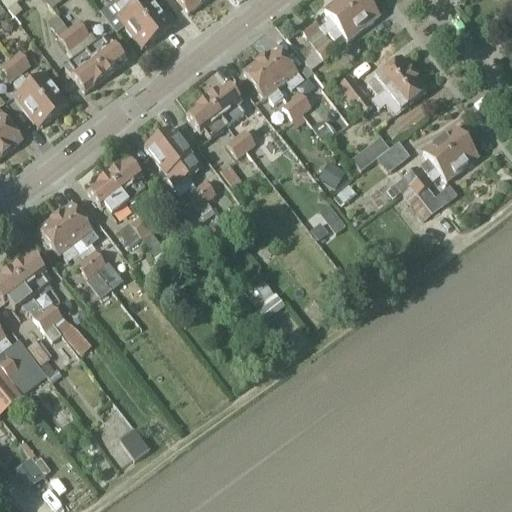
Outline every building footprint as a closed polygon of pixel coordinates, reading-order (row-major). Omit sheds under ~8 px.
[(42,0),(52,12),(67,0),(42,0)] [(119,0),(113,5),(100,15),(116,36),(124,30),(142,53),(157,41),(132,8),(127,1),(126,0),(119,0)] [(127,0),(127,1),(132,8),(157,41),(173,29),(151,0),(127,0)] [(175,0),(188,17),(202,6),(197,0),(175,0)] [(310,48),(368,4),(364,0),(341,0),(324,14),(328,20),(325,23),(328,27),(320,32),(313,23),(299,34),(310,48)] [(311,49),(299,58),(307,68),(311,74),(323,65),(324,65),(338,55),(325,38),(327,36),(334,45),(342,39),(347,45),(380,20),(368,4),(310,48),(311,49)] [(495,20),(484,36),(493,42),(503,26),(495,20)] [(9,34),(13,32),(14,27),(11,23),(6,22),(2,25),(1,30),(4,34),(9,34)] [(78,24),(69,31),(81,47),(90,40),(78,24)] [(69,31),(59,39),(58,40),(69,56),(81,47),(69,31)] [(81,47),(105,80),(127,65),(106,37),(95,45),(90,40),(81,47)] [(81,47),(69,56),(73,61),(63,69),(84,96),(105,80),(81,47)] [(268,79),(277,91),(287,83),(294,92),(305,84),(277,49),(264,59),(272,71),(269,73),(271,76),(268,79)] [(21,78),(24,76),(31,70),(20,55),(10,63),(21,78)] [(272,71),(264,59),(244,74),(264,100),(268,98),(275,107),(284,100),(277,91),(268,79),(271,76),(269,73),(272,71)] [(367,87),(376,98),(377,100),(398,84),(400,88),(403,86),(406,89),(417,80),(401,60),(367,87)] [(21,78),(10,63),(0,70),(12,85),(21,78)] [(307,68),(300,73),(307,82),(313,77),(311,74),(307,68)] [(28,78),(24,81),(53,119),(69,107),(44,75),(32,84),(28,78)] [(352,111),(367,100),(351,80),(336,91),(352,111)] [(377,100),(376,98),(371,102),(379,112),(386,106),(395,119),(427,94),(417,80),(406,89),(403,86),(400,88),(398,84),(377,100)] [(15,88),(19,94),(13,99),(38,131),(53,119),(24,81),(15,88)] [(206,102),(228,130),(244,117),(238,108),(242,105),(227,86),(206,102)] [(300,97),(291,104),(302,118),(312,111),(300,97)] [(374,109),(367,100),(352,111),(359,120),(374,109)] [(228,130),(206,102),(186,118),(200,137),(204,134),(211,143),(228,130)] [(302,118),(291,104),(282,111),(293,125),(302,118)] [(0,114),(0,152),(4,158),(22,144),(0,114)] [(331,129),(328,127),(322,125),(317,127),(311,131),(322,146),(324,145),(333,139),(337,136),(331,129)] [(427,177),(467,146),(455,130),(424,154),(431,163),(422,170),(427,177)] [(157,141),(187,180),(200,170),(170,131),(157,141)] [(245,133),(235,140),(246,155),(246,154),(255,148),(245,133)] [(246,155),(235,140),(226,147),(237,162),(246,155)] [(191,204),(187,199),(197,192),(194,188),(187,180),(157,141),(144,151),(174,190),(173,191),(186,208),(191,204)] [(376,163),(390,153),(380,141),(342,170),(352,183),(376,163)] [(390,153),(376,163),(388,177),(409,160),(399,146),(390,153)] [(478,161),(467,146),(427,177),(432,183),(440,177),(446,185),(478,161)] [(128,162),(108,178),(129,206),(146,193),(139,184),(143,181),(128,162)] [(345,175),(329,165),(319,181),(336,192),(345,175)] [(229,168),(220,175),(234,193),(243,187),(229,168)] [(410,189),(424,179),(417,170),(387,194),(393,202),(410,189)] [(129,206),(108,178),(87,194),(102,213),(105,211),(112,219),(129,206)] [(432,188),(424,179),(410,189),(432,218),(457,199),(449,189),(435,201),(427,191),(432,188)] [(205,185),(197,192),(208,206),(216,199),(205,185)] [(208,206),(197,192),(187,199),(191,204),(198,213),(198,212),(199,213),(208,206)] [(71,206),(57,217),(66,230),(63,232),(65,235),(62,238),(71,249),(77,258),(82,264),(95,254),(91,248),(98,242),(71,206)] [(469,207),(466,218),(475,220),(477,209),(469,207)] [(148,212),(128,227),(151,256),(161,248),(150,235),(160,228),(148,212)] [(57,217),(38,232),(58,258),(60,257),(67,265),(77,258),(71,249),(62,238),(65,235),(63,232),(66,230),(57,217)] [(336,236),(344,229),(335,218),(326,225),(336,236)] [(320,228),(311,235),(318,244),(327,237),(320,228)] [(181,257),(192,248),(183,237),(172,246),(181,257)] [(164,253),(155,261),(161,268),(170,260),(164,253)] [(82,264),(76,268),(88,283),(97,276),(98,275),(106,269),(95,254),(82,264)] [(12,273),(31,300),(38,294),(40,298),(51,290),(48,286),(52,283),(32,258),(12,273)] [(200,264),(195,259),(188,265),(193,270),(200,264)] [(31,300),(11,272),(0,280),(0,302),(5,308),(8,305),(14,313),(20,308),(26,315),(28,314),(33,320),(53,345),(61,339),(53,329),(42,315),(31,300)] [(263,283),(254,291),(267,308),(277,301),(263,283)] [(267,308),(259,314),(266,323),(285,309),(278,300),(277,301),(267,308)] [(52,308),(42,315),(53,329),(55,328),(63,338),(62,339),(80,359),(91,350),(75,331),(63,322),(52,308)] [(0,335),(0,367),(9,361),(20,375),(10,383),(17,393),(20,396),(22,399),(42,384),(47,380),(43,375),(34,364),(31,360),(21,347),(18,344),(11,349),(0,335)] [(49,363),(38,347),(36,345),(28,351),(41,369),(40,370),(52,387),(62,379),(57,372),(55,374),(47,364),(49,363)] [(20,375),(9,361),(0,367),(0,369),(10,383),(20,375)] [(0,417),(0,418),(23,400),(22,399),(20,396),(17,393),(10,383),(0,369),(0,417)] [(120,445),(134,465),(149,454),(135,434),(120,445)] [(32,462),(15,474),(29,492),(45,480),(44,479),(35,466),(32,462)] [(41,462),(35,466),(44,479),(50,475),(41,462)]
